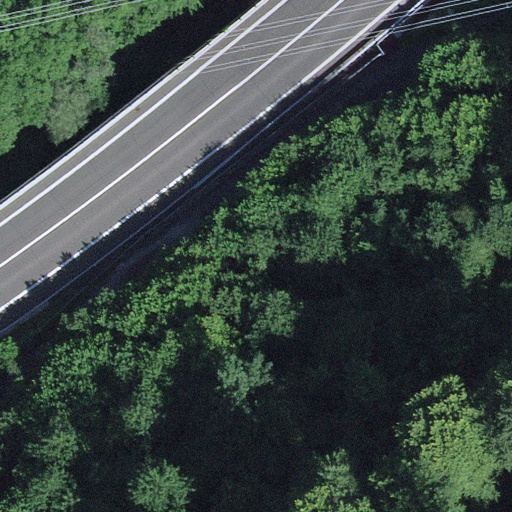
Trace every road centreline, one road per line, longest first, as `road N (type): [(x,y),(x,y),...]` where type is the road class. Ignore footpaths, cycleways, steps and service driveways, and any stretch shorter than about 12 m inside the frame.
road 1 (track): [(0,383),(208,202),(511,8)]
road 2 (trunk): [(0,287),(359,0)]
